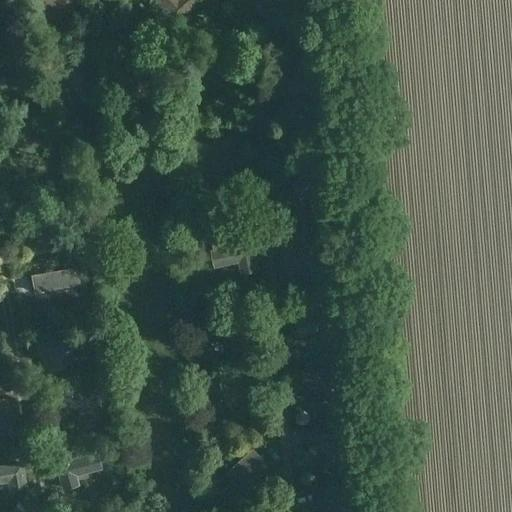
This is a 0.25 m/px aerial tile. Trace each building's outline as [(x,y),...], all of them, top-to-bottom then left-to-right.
[(0,0),(0,14),(15,0),(0,0)] [(75,0),(38,0),(33,6),(54,25),(75,0)] [(156,0),(164,8),(176,21),(197,0),(156,0)] [(246,0),(277,27),(289,14),(273,0),(246,0)] [(207,44),(199,59),(236,80),(245,64),(207,44)] [(14,46),(0,46),(0,65),(15,65),(14,46)] [(80,74),(85,84),(93,98),(106,91),(85,52),(65,63),(69,71),(72,69),(76,76),(80,74)] [(125,55),(119,97),(137,100),(144,58),(125,55)] [(281,76),(281,94),(330,94),(330,77),(302,77),(302,74),(293,74),(293,76),(281,76)] [(16,128),(2,128),(2,147),(51,146),(50,128),(37,128),(37,121),(16,121),(16,128)] [(315,173),(293,178),(297,195),(339,184),(331,155),(312,160),(315,173)] [(41,201),(3,214),(11,238),(21,234),(19,227),(23,226),(22,223),(46,215),(41,201)] [(258,271),(249,235),(211,244),(213,251),(210,252),(213,268),(237,262),(240,275),(258,271)] [(312,236),(280,243),(287,275),(299,272),(298,268),(318,264),(312,236)] [(76,267),(29,275),(32,293),(78,285),(76,267)] [(333,301),(292,310),(297,336),(318,332),(317,328),(337,324),(333,301)] [(244,313),(222,337),(244,356),(265,333),(244,313)] [(68,329),(34,342),(37,350),(34,351),(36,357),(39,355),(46,374),(63,368),(58,353),(74,347),(68,329)] [(294,368),(293,386),(341,387),(341,369),(294,368)] [(247,379),(224,399),(240,418),(264,398),(257,391),(259,389),(256,385),(253,386),(247,379)] [(97,393),(51,394),(51,408),(98,407),(97,393)] [(6,397),(0,398),(0,433),(12,432),(6,397)] [(315,430),(306,432),(311,454),(326,450),(327,455),(336,453),(335,448),(359,443),(355,424),(316,433),(315,430)] [(253,447),(230,469),(247,488),(270,466),(253,447)] [(96,451),(54,462),(61,489),(79,484),(77,475),(101,469),(96,451)] [(22,460),(0,464),(0,482),(7,481),(9,491),(26,488),(22,460)] [(350,493),(302,503),(303,511),(350,511),(353,511),(350,493)]
